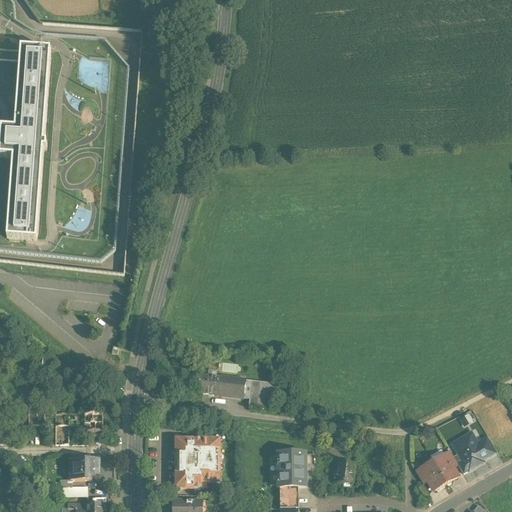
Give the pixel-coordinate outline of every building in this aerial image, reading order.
[(52,51),(23,49),(22,54),(22,63),(17,130),(15,157),(8,239),(38,241),(45,146),(49,146),(49,139),(46,138),(52,51)] [(22,54),(0,52),(0,61),(22,63),(22,54)] [(15,157),(17,130),(4,129),(3,131),(2,156),(15,157)] [(221,379),(200,376),(198,394),(219,397),(221,379)] [(246,382),(221,379),(219,397),(244,400),(246,382)] [(72,390),(72,381),(56,381),(56,390),(72,390)] [(260,384),(252,383),(250,400),(259,401),(260,384)] [(276,386),(260,384),(259,401),(274,403),(276,386)] [(38,399),(29,399),(29,409),(45,409),(46,399),(38,399)] [(259,401),(250,400),(249,407),(273,410),(273,407),(274,403),(259,401)] [(461,419),(465,427),(475,422),(470,414),(461,419)] [(88,428),(89,434),(107,433),(107,415),(60,416),(60,428),(88,428)] [(452,445),(463,462),(469,473),(490,460),(480,444),(478,444),(472,433),(452,445)] [(13,434),(3,434),(3,437),(3,446),(23,446),(23,434),(13,434)] [(488,438),(480,444),(490,460),(498,455),(488,438)] [(221,441),(175,441),(175,490),(207,491),(207,485),(221,485),(221,441)] [(443,451),(432,458),(435,462),(446,456),(443,451)] [(457,466),(450,453),(444,457),(445,459),(446,458),(452,469),(457,466)] [(298,490),(306,490),(305,454),(277,455),(278,491),(280,490),(298,490)] [(452,469),(446,458),(445,459),(444,457),(433,464),(446,486),(458,479),(452,469)] [(100,461),(70,462),(70,481),(71,483),(72,483),(92,482),(92,479),(100,479),(100,461)] [(464,476),(469,473),(463,462),(457,466),(464,476)] [(355,466),(339,464),(338,474),(336,474),(335,483),(344,485),(344,488),(352,489),(352,486),(353,486),(355,466)] [(433,464),(422,470),(423,472),(422,472),(429,483),(428,483),(434,493),(446,486),(433,464)] [(26,467),(15,467),(15,488),(26,488),(26,467)] [(429,483),(422,472),(423,472),(422,470),(416,474),(423,486),(428,483),(429,483)] [(87,488),(73,488),(73,489),(60,489),(60,497),(87,497),(87,488)] [(280,510),(282,510),(288,510),(298,510),(298,490),(280,490),(280,510)] [(40,500),(32,500),(32,508),(40,508),(40,500)] [(201,511),(201,503),(174,502),(174,511),(201,511)]
